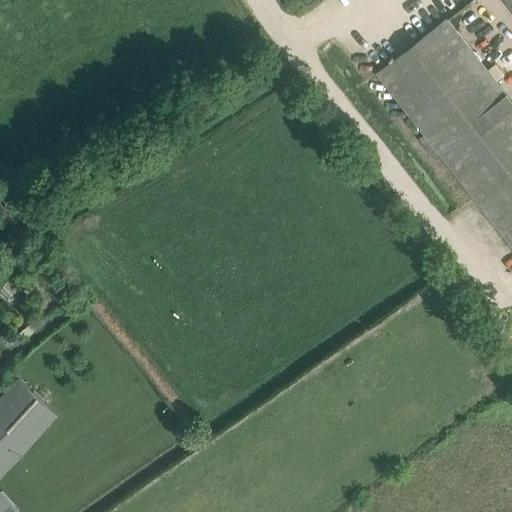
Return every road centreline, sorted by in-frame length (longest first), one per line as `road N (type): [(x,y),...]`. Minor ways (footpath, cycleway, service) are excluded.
road 1 (track): [(377,0),(67,198),(0,231)]
road 2 (track): [(260,0),(511,327)]
